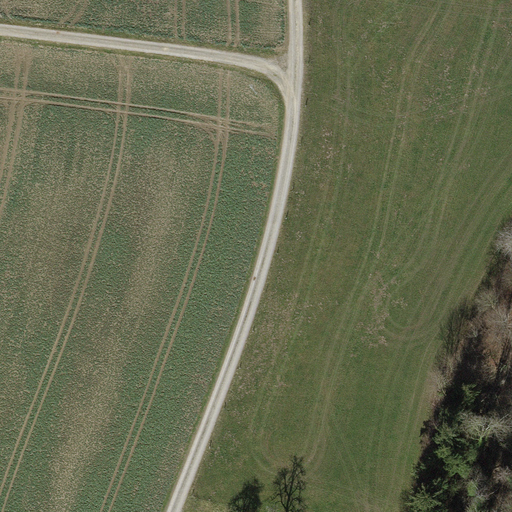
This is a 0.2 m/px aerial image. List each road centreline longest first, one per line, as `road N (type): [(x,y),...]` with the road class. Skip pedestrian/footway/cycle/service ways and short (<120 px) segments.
road 1 (track): [(297,73),(266,276),(175,511)]
road 2 (track): [(0,29),(297,73)]
